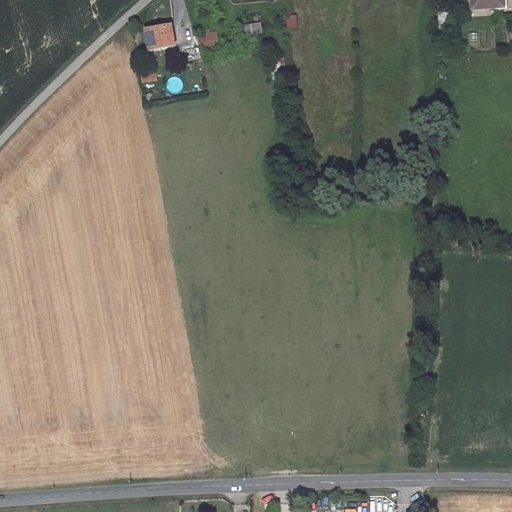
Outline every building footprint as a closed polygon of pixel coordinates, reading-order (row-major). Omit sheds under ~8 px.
[(506,0),(474,0),(475,10),(508,7),(506,0)] [(449,13),(441,13),(441,36),(444,36),(444,34),(448,34),(449,13)] [(288,15),(288,28),(298,28),(298,15),(288,15)] [(245,37),(264,32),(261,21),(242,27),(245,37)] [(161,27),(135,33),(138,53),(165,48),(161,27)] [(205,32),(190,35),(191,44),(206,40),(205,32)] [(144,74),(145,81),(158,79),(156,72),(144,74)]
